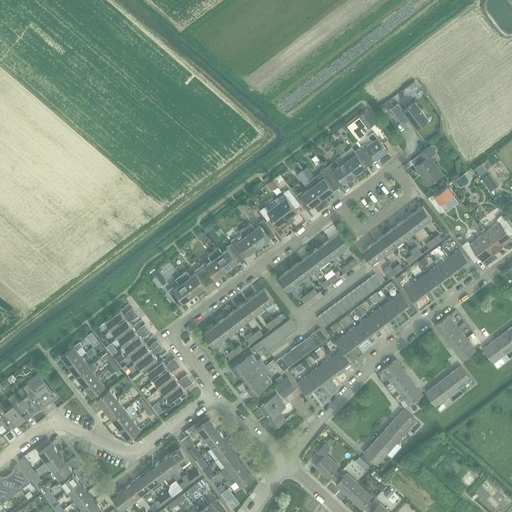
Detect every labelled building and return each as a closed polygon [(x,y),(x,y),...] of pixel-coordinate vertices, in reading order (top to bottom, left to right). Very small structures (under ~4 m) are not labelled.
[(417,75),(408,82),(413,88),(422,81),(417,75)] [(390,99),(380,106),(385,113),(391,108),(401,122),(402,122),(401,121),(407,116),(416,128),(428,119),(415,102),(403,110),(398,103),(394,105),(390,99)] [(368,128),(375,122),(366,110),(359,116),(368,128)] [(360,147),(370,161),(375,157),(376,158),(387,150),(373,131),(367,135),(372,141),(366,145),(365,143),(360,147)] [(423,160),(415,166),(421,174),(423,172),(430,182),(443,173),(429,156),(435,152),(430,145),(418,154),(423,160)] [(346,151),(341,155),(355,173),(365,165),(370,161),(360,147),(354,151),(356,153),(350,157),(346,151)] [(325,167),(338,185),(343,181),(344,181),(355,173),(341,155),(335,159),(340,165),(335,169),(330,163),(325,167)] [(486,170),(482,163),(476,168),(480,174),(486,170)] [(314,175),(309,179),(323,197),(333,189),(338,185),(325,167),(319,171),(320,172),(315,176),(314,175)] [(323,197),(309,179),(302,170),(297,174),(308,189),(303,192),(301,191),(296,195),(306,209),(311,205),(312,205),(323,197)] [(459,185),(468,179),(464,172),(455,179),(458,184),(459,185)] [(498,185),(490,173),(482,179),(490,190),(498,185)] [(453,195),(447,187),(434,196),(440,204),(453,195)] [(278,196),(274,199),(277,203),(291,221),(294,219),(291,215),(297,210),(295,208),(300,204),(288,189),(283,193),(278,196)] [(291,221),(277,203),(268,210),(265,206),(260,210),(267,220),(272,217),(278,225),(284,220),(287,224),(291,221)] [(423,205),(413,213),(422,225),(432,217),(423,205)] [(242,212),(237,206),(232,209),(237,216),(242,212)] [(403,220),(412,233),(422,225),(413,213),(403,220)] [(499,221),(485,232),(497,250),(503,246),(502,245),(511,238),(511,237),(510,235),(511,233),(511,227),(502,214),(497,218),(499,221)] [(245,227),(258,245),(269,237),(274,233),(264,219),(258,223),(259,225),(254,229),(250,223),(245,227)] [(393,228),(402,240),(412,233),(403,220),(393,228)] [(236,237),(230,241),(232,243),(242,257),(247,253),(248,253),(258,245),(245,227),(239,231),(242,235),(237,238),(236,237)] [(402,240),(393,228),(383,235),(392,247),(402,240)] [(339,232),(329,239),(338,252),(348,244),(339,232)] [(468,240),(461,245),(474,262),(480,258),(482,261),(492,253),(497,250),(485,232),(470,243),(468,240)] [(439,234),(432,239),(435,243),(442,238),(439,234)] [(392,247),(383,235),(373,243),(382,255),(392,247)] [(319,247),(328,259),(338,252),(329,239),(319,247)] [(425,244),(429,248),(435,243),(432,239),(425,244)] [(213,251),(226,269),(237,261),(242,257),(232,243),(226,247),(227,249),(222,253),(218,247),(213,251)] [(372,262),(382,255),(373,243),(363,250),(372,262)] [(410,250),(412,254),(416,258),(422,253),(416,245),(410,250)] [(328,259),(319,247),(309,254),(318,267),(328,259)] [(448,257),(458,270),(469,261),(459,248),(448,257)] [(200,267),(210,280),(215,277),(216,277),(226,269),(213,251),(207,255),(212,260),(206,264),(205,263),(200,267)] [(318,267),(309,254),(299,262),(308,274),(318,267)] [(405,259),(409,263),(416,258),(412,254),(405,259)] [(437,265),(447,278),(458,270),(448,257),(444,260),(441,257),(435,261),(437,265)] [(354,259),(347,264),(350,268),(357,263),(354,259)] [(299,262),(289,269),(298,281),(308,274),(299,262)] [(350,268),(347,264),(340,269),(344,273),(350,268)] [(399,264),(392,269),(396,273),(402,268),(399,264)] [(383,270),(389,278),(396,273),(392,269),(390,265),(383,270)] [(427,273),(436,286),(447,278),(437,265),(427,273)] [(181,275),(194,293),(205,285),(204,284),(210,280),(200,267),(194,271),(195,273),(190,276),(186,271),(181,275)] [(150,273),(159,286),(166,281),(156,268),(150,273)] [(279,277),(288,289),(298,281),(289,269),(279,277)] [(378,286),(382,283),(375,273),(370,277),(378,286)] [(416,281),(426,294),(436,286),(427,273),(416,281)] [(334,274),(327,279),(331,283),(337,278),(334,274)] [(194,293),(181,275),(175,279),(180,284),(174,288),(173,286),(168,291),(178,304),(183,300),(184,301),(194,293)] [(394,275),(385,281),(389,287),(398,280),(394,275)] [(378,286),(370,277),(366,280),(373,290),(378,286)] [(331,283),(327,279),(321,284),(324,288),(331,283)] [(368,294),(373,290),(366,280),(361,284),(368,294)] [(426,294),(416,281),(405,289),(414,303),(426,294)] [(368,294),(361,284),(356,288),(363,297),(368,294)] [(264,287),(254,295),(264,307),(274,300),(264,287)] [(317,293),(314,288),(307,293),(311,298),(317,293)] [(358,301),(363,297),(356,288),(351,291),(358,301)] [(358,301),(351,291),(346,295),(353,305),(358,301)] [(390,300),(400,314),(411,305),(401,292),(390,300)] [(311,298),(307,293),(301,298),(304,303),(311,298)] [(254,315),(264,307),(254,295),(244,303),(254,315)] [(349,308),(353,305),(346,295),(341,299),(349,308)] [(349,308),(341,299),(337,302),(344,312),(349,308)] [(379,309),(389,322),(400,314),(390,300),(379,309)] [(339,315),(344,312),(337,302),(332,306),(339,315)] [(234,310),(244,322),(254,315),(244,303),(234,310)] [(334,319),(339,315),(332,306),(327,310),(334,319)] [(105,321),(112,329),(135,311),(132,307),(123,314),(120,309),(105,321)] [(368,317),(378,330),(389,322),(379,309),(368,317)] [(244,322),(234,310),(225,317),(234,330),(244,322)] [(329,323),(334,319),(327,310),(322,313),(329,323)] [(112,329),(118,337),(133,326),(129,322),(138,315),(135,311),(112,329)] [(324,326),(329,323),(322,313),(317,317),(324,326)] [(279,314),(273,319),(276,324),(283,319),(279,314)] [(458,326),(449,314),(435,325),(444,337),(458,326)] [(225,317),(215,325),(224,337),(234,330),(225,317)] [(357,325),(367,338),(378,330),(368,317),(357,325)] [(276,324),(273,319),(266,324),(269,329),(276,324)] [(290,319),(285,322),(292,332),(297,328),(290,319)] [(292,332),(285,322),(280,326),(287,335),(292,332)] [(147,327),(144,323),(136,330),(133,326),(118,337),(124,345),(147,327)] [(204,332),(214,345),(214,344),(224,337),(215,325),(207,331),(204,332)] [(346,333),(356,346),(367,338),(357,325),(346,333)] [(280,326),(275,329),(282,339),(287,335),(280,326)] [(458,326),(444,337),(453,348),(467,338),(458,326)] [(124,345),(131,353),(145,342),(142,338),(150,331),(147,327),(124,345)] [(327,338),(320,328),(315,332),(322,341),(327,338)] [(259,329),(253,334),(256,339),(263,334),(259,329)] [(282,339),(275,329),(270,333),(277,343),(282,339)] [(495,339),(506,353),(511,348),(511,337),(506,330),(495,339)] [(91,331),(86,336),(94,346),(95,345),(96,344),(99,342),(91,331)] [(322,341),(315,332),(310,335),(317,345),(322,341)] [(270,333),(266,337),(273,346),(277,343),(270,333)] [(345,355),(345,354),(356,346),(346,333),(335,341),(341,349),(345,355)] [(256,339),(253,334),(246,339),(249,344),(256,339)] [(317,345),(310,335),(305,339),(312,348),(317,345)] [(266,337),(261,340),(268,350),(273,346),(266,337)] [(467,338),(453,348),(461,360),(476,349),(467,338)] [(305,339),(300,342),(308,352),(312,348),(305,339)] [(495,339),(483,348),(494,362),(501,356),(505,361),(509,358),(506,353),(495,339)] [(137,361),(160,343),(157,340),(148,346),(145,342),(131,353),(137,361)] [(66,351),(61,355),(69,365),(82,355),(77,349),(82,345),(79,341),(74,345),(68,350),(66,351)] [(99,342),(96,344),(101,350),(104,348),(99,342)] [(300,342),(295,346),(303,356),(308,352),(300,342)] [(163,347),(160,343),(137,361),(143,370),(158,358),(154,354),(163,347)] [(240,344),(233,349),(236,354),(243,349),(240,344)] [(291,350),(298,359),(303,356),(295,346),(291,350)] [(226,354),(230,359),(236,354),(233,349),(226,354)] [(341,349),(330,357),(340,371),(351,362),(345,354),(345,355),(341,349)] [(298,359),(291,350),(286,353),(293,363),(298,359)] [(293,363),(286,353),(281,357),(288,367),(293,363)] [(245,380),(253,374),(262,367),(252,354),(231,369),(236,376),(240,374),(245,380)] [(82,355),(69,365),(76,375),(89,365),(82,355)] [(110,355),(107,358),(112,364),(115,362),(110,355)] [(154,379),(177,361),(174,357),(166,364),(162,360),(148,371),(154,379)] [(288,367),(281,357),(276,361),(283,370),(288,367)] [(340,371),(330,357),(319,366),(329,379),(340,371)] [(391,382),(405,371),(396,359),(382,370),(391,382)] [(171,372),(180,365),(177,361),(154,379),(160,387),(175,376),(171,372)] [(89,365),(76,375),(84,385),(97,375),(93,370),(97,367),(93,362),(89,365)] [(115,362),(112,364),(116,370),(120,368),(115,362)] [(460,365),(449,374),(459,388),(471,379),(460,365)] [(329,379),(319,366),(309,374),(318,387),(329,379)] [(262,367),(253,374),(245,380),(249,387),(246,389),(251,396),(272,381),(262,367)] [(414,382),(405,371),(391,382),(400,393),(414,382)] [(26,393),(19,398),(25,406),(24,406),(31,415),(40,409),(33,400),(39,395),(45,404),(56,397),(38,373),(27,381),(29,382),(22,387),(26,393)] [(167,395),(190,377),(187,374),(178,380),(175,376),(160,387),(167,395)] [(307,395),(318,387),(309,374),(297,382),(307,395)] [(449,374),(437,383),(448,397),(459,388),(449,374)] [(97,375),(84,385),(92,395),(105,385),(97,375)] [(184,388),(192,381),(190,377),(167,395),(173,403),(187,392),(184,388)] [(275,386),(283,397),(296,388),(288,377),(275,386)] [(128,379),(125,382),(130,388),(133,386),(128,379)] [(421,396),(423,394),(414,382),(400,393),(408,405),(421,396)] [(436,406),(448,397),(437,383),(426,391),(436,406)] [(133,386),(130,388),(135,395),(138,392),(133,386)] [(104,408),(117,398),(109,388),(96,398),(104,408)] [(12,404),(5,409),(9,415),(13,421),(17,426),(26,419),(19,410),(24,406),(25,406),(19,398),(15,393),(8,398),(12,404)] [(265,413),(275,426),(284,420),(277,412),(286,405),(276,393),(259,406),(264,413),(265,413)] [(117,398),(104,408),(112,418),(125,408),(117,398)] [(144,399),(141,402),(146,408),(149,406),(144,399)] [(10,428),(7,425),(13,421),(9,415),(5,409),(0,402),(0,432),(1,435),(10,428)] [(125,408),(112,418),(120,428),(133,418),(125,408)] [(403,409),(402,409),(393,420),(406,432),(416,421),(403,409)] [(133,418),(120,428),(127,438),(132,435),(140,428),(133,418)] [(201,440),(205,437),(217,428),(209,418),(193,430),(201,440)] [(219,419),(214,423),(254,477),(259,473),(219,419)] [(406,432),(393,420),(383,430),(397,442),(406,432)] [(224,438),(217,428),(205,437),(201,440),(204,444),(208,441),(212,447),(224,438)] [(397,442),(383,430),(374,441),(387,453),(397,442)] [(187,435),(181,440),(188,450),(191,448),(194,445),(195,445),(187,435)] [(219,456),(231,447),(224,438),(212,447),(219,456)] [(387,453),(374,441),(364,452),(377,464),(387,453)] [(46,461),(58,452),(51,442),(39,451),(46,461)] [(333,479),(338,473),(335,470),(338,466),(325,453),(330,448),(325,443),(317,452),(323,457),(315,465),(328,477),(329,476),(333,479)] [(191,448),(188,450),(193,456),(198,452),(194,445),(191,448)] [(179,465),(189,458),(180,446),(170,453),(179,465)] [(239,457),(231,447),(219,456),(226,466),(239,457)] [(53,471),(66,461),(58,452),(46,461),(38,468),(41,472),(50,466),(53,471)] [(161,460),(170,472),(179,465),(170,453),(161,460)] [(19,459),(30,474),(34,470),(23,456),(19,459)] [(357,456),(351,459),(356,468),(362,465),(357,456)] [(226,466),(220,471),(223,475),(230,470),(234,476),(246,466),(239,457),(226,466)] [(151,467),(160,480),(170,472),(161,460),(151,467)] [(66,461),(53,471),(61,480),(73,471),(66,461)] [(16,468),(9,473),(21,489),(31,481),(17,463),(14,466),(16,468)] [(468,463),(461,474),(471,481),(479,470),(468,463)] [(207,465),(203,469),(206,474),(211,470),(207,465)] [(246,466),(234,476),(227,480),(230,485),(237,480),(241,485),(253,476),(246,466)] [(160,480),(151,467),(141,475),(151,487),(154,491),(164,484),(160,480)] [(188,476),(192,482),(202,474),(197,469),(188,476)] [(38,475),(34,470),(30,474),(33,479),(38,475)] [(73,471),(61,480),(68,490),(80,481),(73,471)] [(0,480),(11,496),(21,489),(9,473),(3,478),(0,475),(0,480)] [(348,496),(359,484),(346,473),(342,477),(338,473),(333,479),(337,483),(335,484),(348,496)] [(132,482),(141,494),(151,487),(141,475),(132,482)] [(2,503),(11,496),(0,480),(0,501),(1,502),(2,503)] [(204,484),(201,480),(194,485),(197,488),(204,484)] [(75,499),(87,490),(80,481),(68,490),(64,493),(67,497),(71,494),(75,499)] [(184,481),(179,484),(182,489),(187,485),(184,481)] [(391,481),(383,486),(391,497),(398,491),(391,481)] [(122,489),(132,501),(141,494),(132,482),(122,489)] [(45,484),(40,488),(44,493),(49,489),(45,484)] [(56,497),(60,494),(52,484),(48,487),(56,497)] [(221,493),(225,489),(221,484),(217,488),(221,493)] [(366,509),(372,503),(368,500),(371,496),(359,484),(348,496),(361,507),(362,506),(366,509)] [(197,488),(194,485),(188,490),(191,493),(197,488)] [(225,489),(221,493),(232,507),(240,501),(229,487),(225,489)] [(173,496),(177,493),(174,488),(169,492),(173,496)] [(49,489),(44,493),(48,498),(52,494),(49,489)] [(132,501),(122,489),(112,497),(122,509),(132,501)] [(87,490),(75,499),(82,509),(94,500),(87,490)] [(159,499),(163,504),(173,496),(169,492),(168,491),(159,498),(159,499)] [(465,492),(459,497),(462,502),(469,497),(465,492)] [(37,501),(39,506),(48,502),(44,493),(36,497),(35,496),(28,500),(30,504),(37,501)] [(185,498),(182,494),(175,499),(178,503),(185,498)] [(406,511),(409,511),(416,506),(404,495),(397,503),(406,511)] [(219,497),(209,505),(214,511),(229,511),(230,511),(219,497)] [(158,507),(163,504),(159,499),(154,503),(158,507)] [(178,503),(175,499),(169,504),(172,508),(178,503)] [(98,511),(102,510),(94,500),(82,509),(78,511),(98,511)] [(55,507),(58,511),(63,509),(59,503),(55,507)] [(389,511),(379,503),(375,507),(372,503),(366,509),(369,511),(389,511)]
